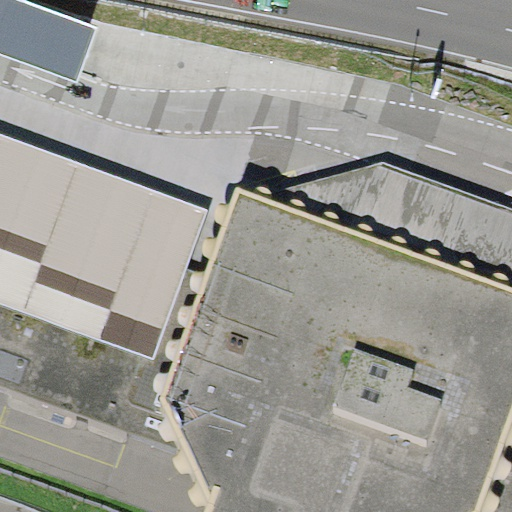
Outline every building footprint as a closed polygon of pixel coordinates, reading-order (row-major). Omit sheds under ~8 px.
[(99,22),(38,0),(0,0),(0,60),(74,88),(99,22)] [(84,164),(0,134),(0,312),(175,368),(228,215),(84,164)] [(511,208),(382,162),(254,195),(511,288),(511,208)] [(199,503),(202,511),(479,511),(511,423),(511,288),(254,195),(239,190),(228,215),(175,368),(160,402),(181,456),(199,503)] [(175,368),(0,312),(0,389),(181,456),(160,402),(175,368)] [(511,511),(511,423),(479,511),(511,511)]
